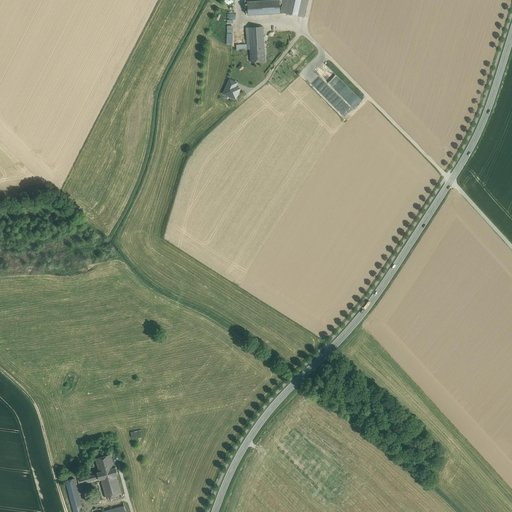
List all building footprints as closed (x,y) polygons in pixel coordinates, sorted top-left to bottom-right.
[(279,0),(268,0),(247,2),(248,15),(280,13),(279,0)] [(300,0),(284,0),(282,11),(297,14),(300,0)] [(237,16),(235,15),(232,14),(229,15),(226,17),(225,19),(225,22),(226,25),(228,27),(230,28),(233,28),(236,27),(238,25),(239,22),(239,19),(237,16)] [(246,27),(247,44),(236,45),(236,50),(250,49),(264,49),(262,26),(246,27)] [(250,49),(251,62),(265,61),(264,49),(250,49)] [(324,63),(316,71),(333,89),(341,81),(324,63)] [(240,87),(235,86),(237,82),(228,78),(221,94),(235,99),(240,87)] [(360,98),(351,92),(350,94),(353,96),(351,100),(352,100),(349,105),(354,108),(360,98)] [(110,454),(95,458),(99,472),(97,472),(97,474),(99,480),(101,479),(116,475),(118,475),(116,467),(114,467),(110,454)] [(97,474),(80,479),(81,483),(85,482),(85,484),(99,480),(97,474)] [(116,475),(101,479),(106,498),(121,494),(116,475)] [(83,511),(74,478),(65,481),(73,511),(83,511)]
